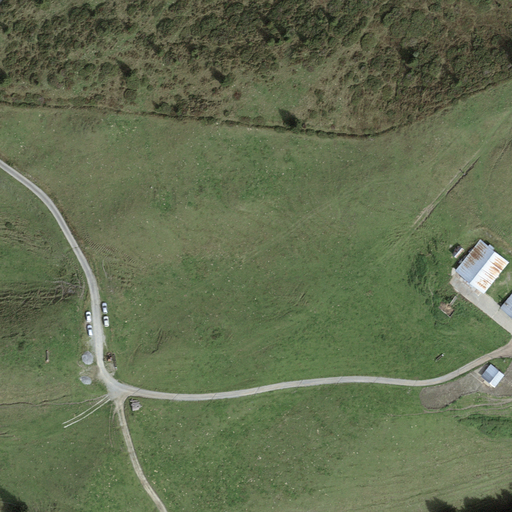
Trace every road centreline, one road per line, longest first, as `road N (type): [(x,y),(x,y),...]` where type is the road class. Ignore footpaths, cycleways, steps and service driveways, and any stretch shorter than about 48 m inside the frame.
road 1 (track): [(0,164),(50,204),(83,261),(100,365),(116,388),(192,396),(352,379),(430,383),(511,348)]
road 2 (track): [(368,277),(511,112)]
road 3 (track): [(116,388),(156,511)]
